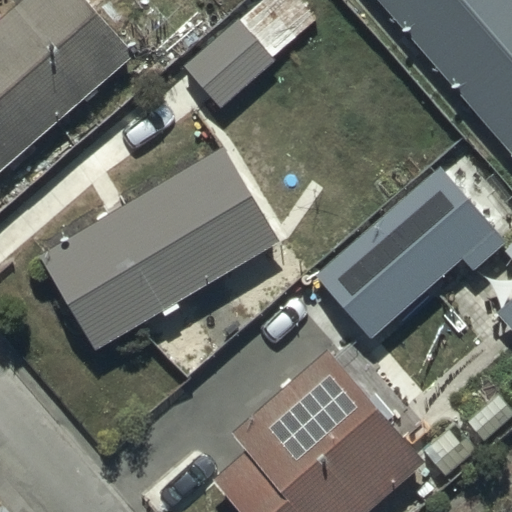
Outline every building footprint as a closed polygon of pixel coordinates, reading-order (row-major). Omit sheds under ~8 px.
[(10,0),(0,9),(0,157),(128,43),(89,0),(10,0)] [(511,0),(389,0),(511,140),(511,0)] [(236,9),(180,55),(218,101),(274,55),(236,9)] [(38,244),(92,336),(278,226),(225,135),(38,244)] [(442,159),(313,267),(369,332),(497,224),(442,159)] [(511,260),(511,293),(497,310),(511,326),(511,230),(497,243),(511,260)] [(251,511),(349,511),(420,448),(319,337),(232,416),(247,433),(210,466),(251,511)]
